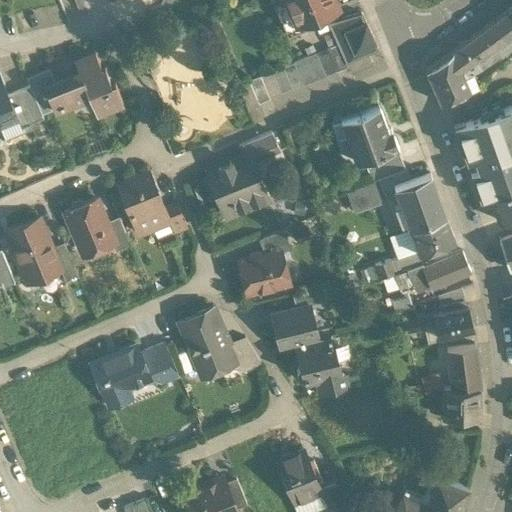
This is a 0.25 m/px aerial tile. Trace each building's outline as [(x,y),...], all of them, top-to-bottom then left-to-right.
[(270,0),(287,38),(314,27),(311,19),(318,15),(324,14),(337,8),(333,0),(270,0)] [(511,7),(452,51),(452,52),(427,71),(441,104),(470,91),(464,75),(482,66),(499,55),(494,47),(511,33),(511,7)] [(324,14),(311,19),(314,27),(318,35),(330,30),(328,24),(324,14)] [(361,14),(328,24),(330,30),(337,45),(345,65),(367,55),(378,50),(361,14)] [(330,34),(322,37),(326,47),(334,43),(330,34)] [(337,45),(326,50),(335,72),(347,67),(345,65),(337,45)] [(312,46),(304,50),(307,56),(315,52),(312,46)] [(326,50),(315,55),(324,77),(325,78),(336,73),(335,72),(326,50)] [(324,77),(315,55),(304,59),(313,81),(324,77)] [(367,55),(345,65),(347,67),(350,76),(372,66),(367,55)] [(81,80),(57,90),(54,84),(45,88),(47,94),(46,94),(54,112),(64,107),(63,104),(78,98),(80,101),(89,97),(96,114),(122,103),(114,84),(110,85),(104,70),(101,72),(94,56),(75,64),(81,80)] [(304,59),(293,64),(302,86),(313,81),(304,59)] [(302,86),(293,64),(282,69),(291,91),(302,86)] [(282,69),(270,73),(271,74),(280,95),(291,91),(282,69)] [(280,95),(271,74),(260,79),(269,100),(280,95)] [(50,75),(28,84),(29,88),(41,117),(54,112),(46,94),(47,94),(45,88),(54,84),(50,75)] [(260,79),(259,78),(248,82),(249,83),(258,105),(269,100),(260,79)] [(0,81),(0,124),(14,118),(15,118),(7,98),(0,81)] [(249,83),(237,88),(246,109),(258,105),(249,83)] [(29,88),(7,98),(15,118),(14,118),(20,131),(43,121),(41,117),(29,88)] [(511,106),(453,127),(479,201),(489,197),(508,190),(511,187),(511,106)] [(378,107),(340,121),(356,164),(363,161),(397,149),(398,148),(391,129),(387,130),(378,107)] [(271,133),(238,148),(243,159),(249,156),(252,163),(278,151),(271,133)] [(397,149),(363,161),(371,182),(378,179),(404,170),(397,149)] [(243,159),(228,164),(231,171),(222,175),(221,172),(203,179),(213,202),(222,199),(229,202),(235,216),(268,202),(252,163),(249,156),(243,159)] [(149,174),(118,186),(139,237),(153,231),(152,229),(168,222),(169,222),(164,210),(149,174)] [(429,175),(394,188),(399,202),(393,204),(398,218),(404,216),(409,228),(444,215),(429,175)] [(371,182),(346,192),(354,213),(386,201),(378,179),(371,182)] [(511,187),(508,190),(489,197),(498,222),(511,217),(511,187)] [(95,201),(83,206),(83,205),(77,203),(72,205),(70,211),(70,212),(64,214),(80,253),(87,256),(96,252),(98,246),(109,241),(102,226),(107,224),(105,220),(102,219),(95,201)] [(178,205),(164,210),(169,222),(168,222),(174,236),(188,230),(178,205)] [(444,215),(409,228),(418,253),(453,240),(444,215)] [(107,224),(102,226),(109,241),(114,254),(130,247),(118,219),(107,224)] [(37,220),(5,233),(28,285),(59,272),(49,250),(37,220)] [(511,238),(500,242),(509,269),(511,268),(511,238)] [(49,250),(59,272),(64,283),(77,277),(63,244),(49,250)] [(14,284),(0,251),(0,283),(2,289),(14,284)] [(462,251),(423,267),(422,264),(417,266),(407,270),(412,283),(426,278),(430,287),(469,270),(462,251)] [(281,252),(238,263),(240,273),(238,276),(241,285),(244,287),(246,296),(285,286),(282,274),(285,269),(281,252)] [(412,253),(389,262),(394,274),(407,270),(417,266),(412,253)] [(389,261),(374,267),(379,280),(394,274),(389,262),(389,261)] [(459,289),(436,297),(439,307),(459,301),(459,302),(462,301),(459,289)] [(319,290),(292,297),(295,309),(309,305),(309,306),(323,303),(319,290)] [(459,301),(439,307),(440,312),(431,315),(434,327),(438,338),(472,329),(465,305),(460,307),(459,302),(459,301)] [(295,309),(274,314),(277,327),(273,328),(279,350),(295,346),(318,340),(309,306),(309,305),(295,309)] [(207,310),(196,315),(195,316),(178,324),(201,379),(235,365),(236,364),(228,346),(213,309),(208,311),(207,310)] [(431,315),(392,325),(394,330),(398,328),(400,335),(434,327),(431,315)] [(318,340),(295,346),(300,368),(297,370),(296,373),(296,376),(298,379),(302,380),(305,379),(307,386),(318,383),(334,379),(334,377),(331,365),(337,364),(330,337),(318,340)] [(245,339),(228,346),(236,364),(235,365),(239,375),(261,366),(245,339)] [(165,344),(139,355),(150,381),(149,381),(160,385),(179,377),(165,344)] [(474,345),(445,349),(450,385),(479,381),(474,345)] [(135,346),(91,364),(108,407),(130,397),(127,390),(149,381),(150,381),(139,355),(135,346)] [(343,375),(334,377),(334,379),(318,383),(321,395),(346,388),(343,375)] [(439,375),(421,380),(424,393),(441,389),(442,388),(439,375)] [(442,388),(441,389),(441,416),(447,416),(447,421),(466,421),(466,416),(479,416),(479,387),(442,388)] [(303,451),(275,463),(292,504),(320,492),(303,451)] [(436,475),(426,500),(434,503),(431,509),(414,501),(408,511),(455,511),(465,488),(436,475)] [(247,507),(236,479),(224,484),(236,511),(247,507)] [(224,483),(211,489),(209,483),(182,494),(189,511),(236,511),(224,484),(224,483)] [(353,511),(336,485),(323,490),(336,511),(353,511)] [(149,511),(145,500),(123,509),(123,511),(149,511)]
